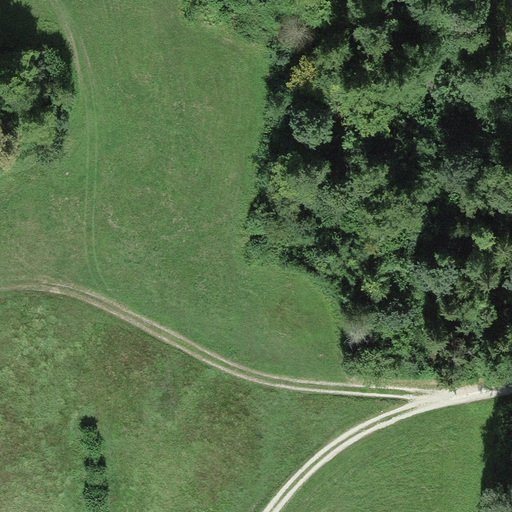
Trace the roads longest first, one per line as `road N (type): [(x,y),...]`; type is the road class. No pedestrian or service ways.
road 1 (track): [(0,294),(41,283),(269,379),(450,397)]
road 2 (track): [(271,511),(315,462),(359,431),(450,397),(511,388)]
